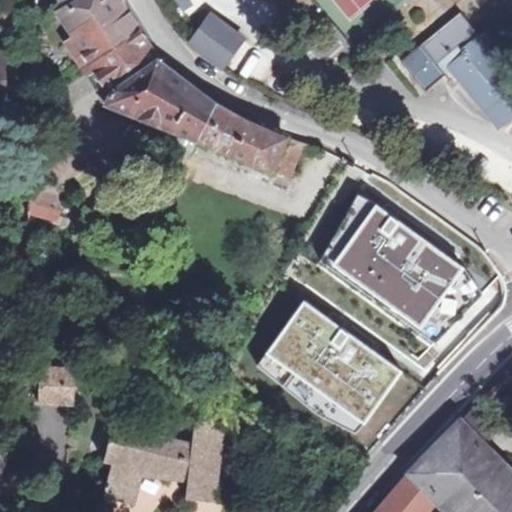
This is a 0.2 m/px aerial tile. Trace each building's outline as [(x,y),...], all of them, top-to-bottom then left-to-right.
[(197,143),(196,144),(272,176),(287,135),(230,112),(159,60),(124,10),(119,0),(80,0),(63,10),(77,33),(71,38),(110,95),(106,106),(168,132),(168,131),(197,143)] [(461,10),(402,60),(426,90),(453,67),(499,124),(511,113),(511,82),(498,65),(508,56),(486,29),(481,34),(461,10)] [(210,13),(190,41),(223,65),(243,37),(210,13)] [(168,131),(168,132),(162,146),(191,158),(196,144),(197,143),(168,131)] [(444,333),(483,292),(464,267),(455,260),(443,252),(395,218),(382,209),(372,202),(361,197),(326,250),(351,267),(343,278),(348,281),(356,271),(380,288),(373,298),(378,302),(386,292),(400,302),(393,313),(398,316),(406,306),(424,319),(417,330),(422,333),(429,322),(444,333)] [(386,204),(382,209),(395,218),(399,212),(386,204)] [(66,217),(28,212),(28,225),(64,230),(66,217)] [(459,254),(446,246),(443,252),(455,260),(459,254)] [(351,267),(326,250),(319,260),(343,278),(351,267)] [(356,271),(348,281),(373,298),(380,288),(356,271)] [(386,292),(378,302),(393,313),(400,302),(386,292)] [(329,319),(304,301),(266,356),(289,372),(280,385),(287,390),(295,377),(333,404),(325,414),(331,417),(338,407),(364,425),(403,370),(343,329),(329,319)] [(406,306),(398,316),(417,330),(424,319),(406,306)] [(333,313),(329,319),(343,329),(347,323),(333,313)] [(444,333),(429,322),(422,333),(436,343),(444,333)] [(289,372),(266,356),(258,367),(280,385),(289,372)] [(75,371),(38,371),(39,409),(75,408),(75,371)] [(295,377),(287,390),(320,415),(357,434),(364,425),(338,407),(331,417),(325,414),(333,404),(295,377)] [(459,421),(479,441),(497,424),(476,403),(468,412),(459,421)] [(102,459),(110,461),(103,494),(131,501),(141,469),(185,478),(182,498),(210,503),(225,425),(194,420),(190,443),(119,426),(116,440),(107,438),(102,459)] [(504,465),(479,441),(459,421),(413,468),(438,491),(435,495),(434,496),(449,511),(457,511),(468,501),(478,491),(504,465)] [(511,511),(511,473),(504,465),(478,491),(468,501),(457,511),(511,511)] [(438,491),(413,468),(375,511),(421,511),(434,496),(435,495),(438,491)]
